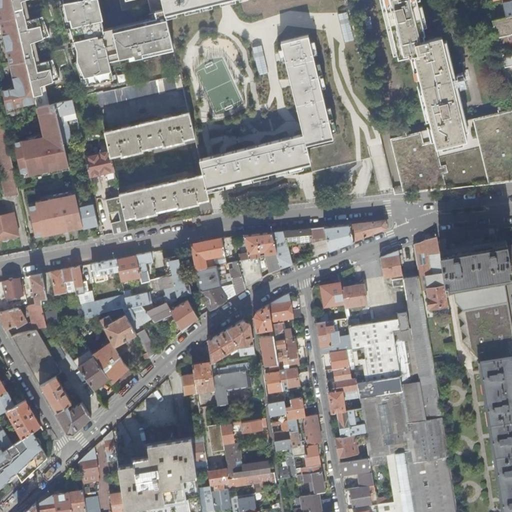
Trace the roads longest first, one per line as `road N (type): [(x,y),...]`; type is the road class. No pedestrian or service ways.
road 1 (unknown): [(388,206),(377,146),(348,99),(332,28),(319,22),(269,39),(311,213)]
road 2 (residential): [(409,207),(223,222),(0,268)]
road 3 (residential): [(69,450),(193,337),(304,274)]
road 4 (residential): [(304,274),(343,511)]
road 5 (residential): [(0,329),(69,450)]
